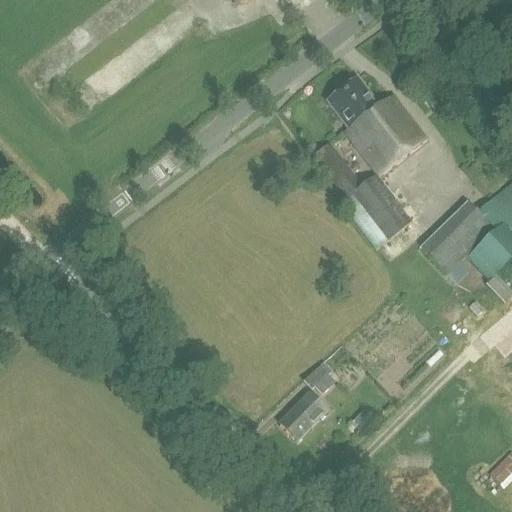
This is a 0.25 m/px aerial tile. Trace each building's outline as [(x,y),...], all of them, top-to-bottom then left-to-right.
[(249,10),(259,0),(248,0),(243,5),(249,10)] [(357,80),(326,104),(348,133),(345,135),(379,179),(427,143),(393,98),(379,109),(357,80)] [(329,146),(314,158),(346,200),(340,205),(376,252),(411,225),(375,178),(361,188),(329,146)] [(400,183),(411,197),(450,166),(440,152),(400,183)] [(483,244),(466,258),(489,285),(496,278),(511,263),(511,185),(478,215),(496,231),(483,244)] [(420,193),(410,199),(426,223),(436,216),(420,193)] [(478,215),(467,205),(456,217),(483,244),(496,231),(478,215)] [(446,278),(456,286),(471,273),(461,264),(446,278)] [(321,366),(302,382),(312,392),(315,390),(322,397),(336,385),(329,377),(331,376),(321,366)] [(451,393),(462,377),(455,372),(443,387),(451,393)] [(327,413),(309,395),(278,426),(296,444),(327,413)] [(414,431),(421,438),(443,416),(436,409),(414,431)] [(363,413),(351,425),(360,433),(371,420),(363,413)]
